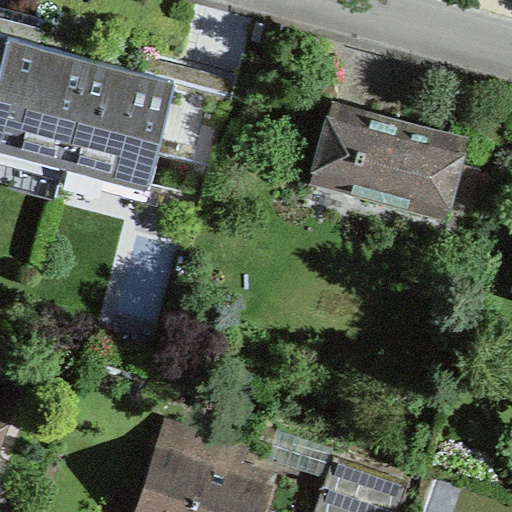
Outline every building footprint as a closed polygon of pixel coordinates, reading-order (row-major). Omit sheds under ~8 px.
[(0,73),(0,148),(65,165),(92,61),(9,39),(0,73)] [(175,83),(92,61),(65,165),(148,187),(175,83)] [(310,178),(446,215),(468,137),(332,100),(310,178)] [(0,422),(9,397),(0,393),(0,422)] [(134,511),(261,511),(274,474),(158,436),(134,511)] [(337,474),(323,511),(386,511),(393,494),(337,474)]
